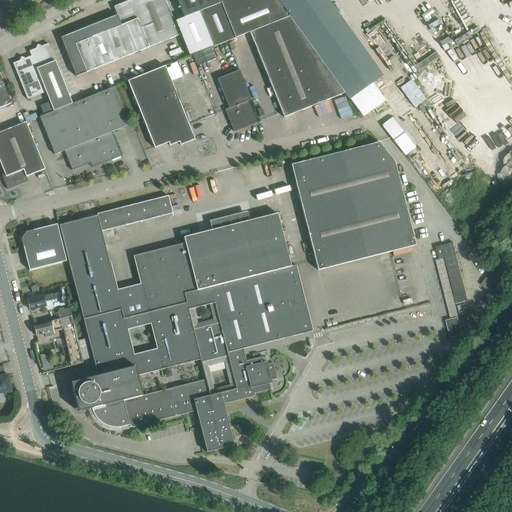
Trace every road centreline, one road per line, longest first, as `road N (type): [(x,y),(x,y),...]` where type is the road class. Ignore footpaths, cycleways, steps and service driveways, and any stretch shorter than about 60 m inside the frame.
road 1 (unclassified): [(0,218),(380,120)]
road 2 (tertiary): [(273,511),(55,444),(39,427)]
road 3 (motorway): [(511,331),(340,511)]
road 4 (tertiary): [(39,427),(0,270)]
road 5 (motorway): [(511,391),(426,511)]
